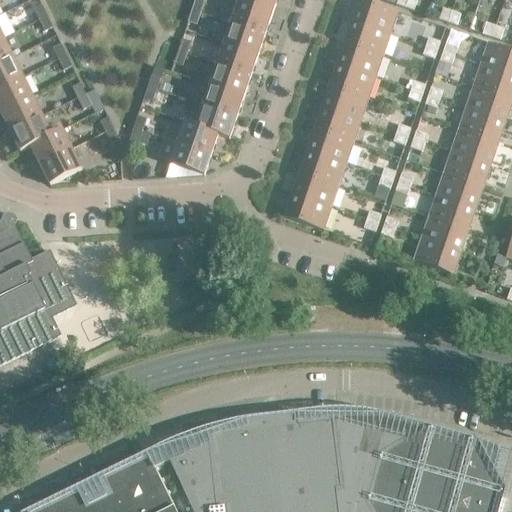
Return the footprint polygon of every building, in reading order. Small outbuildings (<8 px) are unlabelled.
[(204,3),(196,0),(195,0),(192,11),(200,14),(204,3)] [(277,0),(239,0),(238,5),(272,16),(277,0)] [(398,13),(359,0),(351,23),(390,36),(398,13)] [(398,0),(396,6),(405,9),(407,0),(398,0)] [(417,1),(414,0),(407,0),(405,9),(413,12),(417,1)] [(272,16),(238,5),(231,25),(265,37),(272,16)] [(47,17),(42,6),(33,11),(39,22),(47,17)] [(439,21),(448,24),(452,13),(443,10),(439,21)] [(200,14),(192,11),(188,23),(196,26),(200,14)] [(460,15),(452,13),(448,24),(456,27),(460,15)] [(53,29),(47,17),(39,22),(44,33),(53,29)] [(390,36),(351,23),(344,44),(383,58),(390,36)] [(482,36),(491,39),(495,27),(486,24),(482,36)] [(265,37),(231,25),(224,45),(258,57),(265,37)] [(503,30),(495,27),(491,39),(500,42),(503,30)] [(0,65),(13,59),(4,39),(0,41),(0,65)] [(429,40),(426,48),(437,52),(440,44),(429,40)] [(190,44),(182,41),(178,52),(186,55),(190,44)] [(383,58),(344,44),(336,66),(375,80),(383,58)] [(511,52),(489,44),(481,67),(511,77),(511,52)] [(66,56),(61,45),(53,50),(58,61),(66,56)] [(258,57),(224,45),(217,66),(251,78),(258,57)] [(446,45),(443,54),(454,58),(457,49),(446,45)] [(437,52),(426,48),(423,57),(434,61),(437,52)] [(186,55),(178,52),(173,64),(182,67),(186,55)] [(454,58),(443,54),(440,63),(452,67),(454,58)] [(72,68),(66,56),(58,61),(64,72),(72,68)] [(0,89),(23,78),(13,59),(0,65),(0,89)] [(251,78),(217,66),(210,87),(243,99),(251,78)] [(375,80),(336,66),(329,88),(368,101),(375,80)] [(511,77),(481,67),(473,89),(511,101),(511,77)] [(151,77),(148,88),(156,91),(160,80),(151,77)] [(33,98),(23,78),(0,89),(0,112),(1,114),(33,98)] [(414,83),(411,92),(422,95),(425,87),(414,83)] [(86,95),(80,84),(72,89),(78,100),(86,95)] [(243,99),(210,87),(203,107),(236,119),(243,99)] [(148,88),(143,101),(152,104),(156,91),(148,88)] [(368,101),(329,88),(321,110),(361,123),(368,101)] [(431,89),(428,97),(440,101),(443,93),(431,89)] [(511,103),(511,101),(473,89),(466,110),(505,124),(511,103)] [(422,95),(411,92),(408,100),(420,104),(422,95)] [(91,107),(86,95),(78,100),(83,111),(91,107)] [(440,101),(428,97),(425,106),(437,110),(440,101)] [(42,118),(33,98),(1,114),(10,133),(42,118)] [(186,119),(185,123),(196,126),(196,128),(218,135),(218,137),(229,140),(236,119),(203,107),(197,105),(192,121),(186,119)] [(361,123),(321,110),(314,131),(353,145),(361,123)] [(505,124),(466,110),(458,132),(498,146),(505,124)] [(146,120),(137,117),(133,129),(142,132),(146,120)] [(51,136),(42,118),(10,133),(20,154),(31,148),(30,147),(52,137),(51,136)] [(114,130),(108,119),(100,123),(106,134),(114,130)] [(196,126),(185,123),(177,144),(211,156),(218,137),(218,135),(196,128),(196,126)] [(399,126),(396,135),(408,139),(411,130),(399,126)] [(142,132),(133,129),(129,141),(138,144),(142,132)] [(62,130),(51,136),(52,137),(30,147),(31,148),(40,167),(72,151),(62,130)] [(119,141),(114,130),(106,134),(111,145),(119,141)] [(353,145),(314,131),(307,153),(346,166),(353,145)] [(416,132),(413,141),(425,145),(428,136),(416,132)] [(498,146),(458,132),(451,154),(490,167),(498,146)] [(408,139),(396,135),(393,143),(405,147),(408,139)] [(425,145),(413,141),(410,149),(422,153),(425,145)] [(211,156),(177,144),(170,166),(204,177),(211,156)] [(82,171),(72,151),(40,167),(50,187),(82,171)] [(346,166),(307,153),(299,174),(339,188),(346,166)] [(490,167),(451,154),(444,175),(483,189),(490,167)] [(384,170),(381,178),(393,182),(396,174),(384,170)] [(339,188),(299,174),(292,196),(331,209),(339,188)] [(401,175),(399,184),(410,188),(413,179),(401,175)] [(483,189),(444,175),(436,197),(476,210),(483,189)] [(393,182),(381,178),(378,187),(390,191),(393,182)] [(410,188),(399,184),(396,193),(407,197),(410,188)] [(331,209),(292,196),(284,219),(323,232),(331,209)] [(476,210),(436,197),(429,219),(468,232),(476,210)] [(370,212),(367,221),(378,225),(381,216),(370,212)] [(6,214),(1,217),(0,220),(0,366),(60,337),(51,319),(76,307),(48,252),(30,261),(13,227),(15,221),(13,216),(6,214)] [(387,218),(384,227),(395,231),(398,222),(387,218)] [(468,232),(429,219),(422,240),(461,254),(468,232)] [(378,225),(367,221),(364,230),(375,234),(378,225)] [(395,231),(384,227),(381,236),(392,240),(395,231)] [(461,254),(422,240),(414,263),(453,276),(461,254)] [(156,452),(34,511),(503,511),(511,482),(511,451),(389,417),(343,411),(303,413),(230,424),(195,434),(156,452)]
